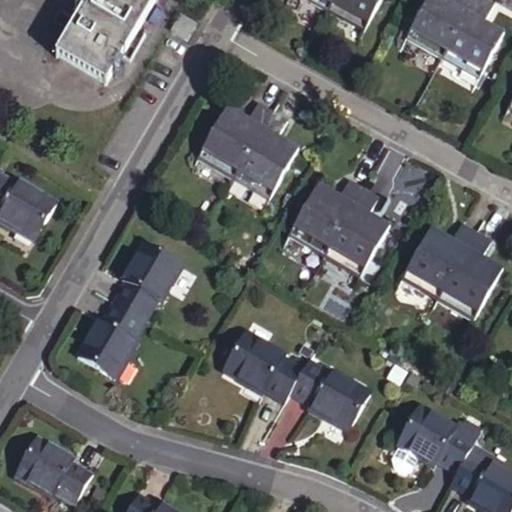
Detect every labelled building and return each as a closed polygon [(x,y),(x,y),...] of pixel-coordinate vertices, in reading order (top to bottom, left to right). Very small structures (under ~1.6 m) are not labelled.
[(72,0),(85,8),(56,57),(106,86),(157,0),(72,0)] [(306,0),(328,12),(334,0),(306,0)] [(334,0),(328,12),(364,33),(382,0),(334,0)] [(429,0),(406,41),(443,61),(476,0),(457,0),(451,12),(448,17),(440,13),(444,8),(430,0),(429,0)] [(486,0),(476,0),(443,61),(479,82),(502,41),(489,33),(486,38),(478,34),(481,29),(495,5),(486,0)] [(448,17),(451,12),(444,8),(440,13),(448,17)] [(194,24),(181,17),(171,33),(185,41),(194,24)] [(489,33),(481,29),(478,34),(486,38),(489,33)] [(193,158),(229,180),(272,110),(258,101),(246,121),(243,127),(236,123),(239,116),(225,108),(193,158)] [(272,110),(229,180),(264,201),(295,152),(282,144),(278,150),(270,144),(274,138),(287,119),(272,110)] [(246,121),(239,116),(236,123),(243,127),(246,121)] [(278,150),(282,144),(274,138),(270,144),(278,150)] [(284,234),(320,256),(363,187),(349,178),(337,198),(333,204),(327,200),(330,194),(315,184),(284,234)] [(7,185),(0,180),(0,228),(1,229),(3,226),(26,240),(49,202),(11,180),(7,185)] [(363,187),(320,256),(355,277),(386,228),(372,219),(368,225),(360,220),(365,214),(377,196),(363,187)] [(337,198),(330,194),(327,200),(333,204),(337,198)] [(368,225),(372,219),(365,214),(360,220),(368,225)] [(398,277),(433,299),(477,228),(463,219),(450,239),(446,245),(440,242),(444,235),(430,227),(398,277)] [(477,228),(433,299),(469,321),(500,271),(487,262),(483,269),(476,264),(480,257),(493,238),(477,228)] [(446,245),(450,239),(444,235),(440,242),(446,245)] [(120,276),(106,299),(135,316),(148,295),(153,297),(174,261),(136,238),(115,273),(120,276)] [(487,262),(480,257),(476,264),(483,269),(487,262)] [(135,316),(106,299),(94,318),(89,315),(69,349),(107,373),(128,338),(124,335),(135,316)] [(261,390),(280,403),(286,393),(298,372),(279,360),(281,356),(241,330),(219,366),(244,381),(242,385),(258,395),(261,390)] [(298,372),(286,393),(306,405),(302,410),(316,418),(318,414),(343,430),(366,393),(327,369),(324,374),(304,362),(298,372)] [(464,458),(470,445),(452,434),(454,430),(418,408),(395,448),(396,449),(389,461),(391,469),(400,475),(408,472),(414,460),(431,470),(434,466),(452,477),(464,458)] [(70,458),(33,436),(12,473),(48,495),(49,493),(70,505),(88,474),(68,461),(70,458)] [(452,477),(446,487),(466,499),(465,502),(480,511),(506,511),(511,504),(511,480),(485,464),(482,469),(464,458),(452,477)] [(102,492),(92,487),(84,500),(94,505),(102,492)] [(155,508),(134,495),(123,511),(168,511),(157,504),(155,508)]
